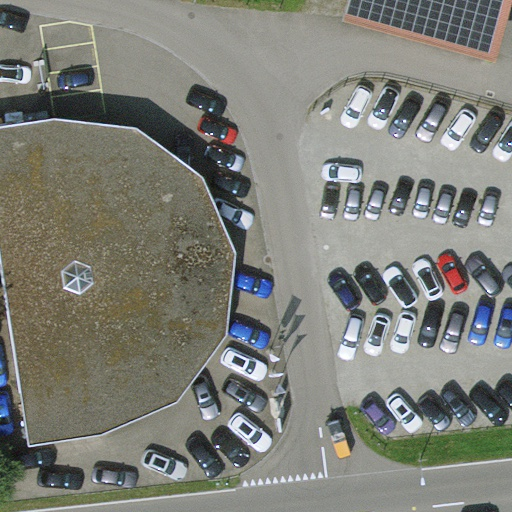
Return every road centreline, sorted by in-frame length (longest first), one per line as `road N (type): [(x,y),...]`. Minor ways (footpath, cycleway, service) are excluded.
road 1 (residential): [(101,0),(190,36),(235,67),(270,135),(309,334),(327,511)]
road 2 (primary): [(380,511),(511,496)]
